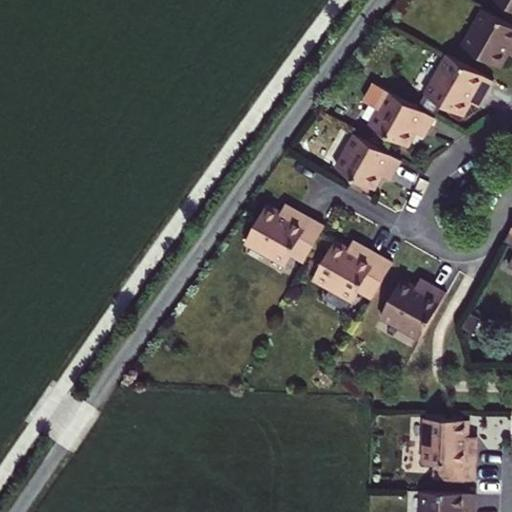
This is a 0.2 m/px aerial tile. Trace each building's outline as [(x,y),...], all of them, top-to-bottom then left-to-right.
[(511,24),(484,9),(464,45),(502,66),(509,53),(511,54),(511,24)] [(486,94),(494,80),(448,54),(426,94),(444,104),(464,115),(472,101),(478,90),(486,94)] [(424,128),(428,130),(436,117),(390,90),(371,124),(376,127),(390,135),(409,146),(417,131),(421,133),(424,128)] [(486,94),(478,90),(472,101),(480,105),(486,94)] [(444,104),(426,94),(424,98),(442,108),(444,104)] [(390,135),(376,127),(372,134),(386,142),(390,135)] [(390,171),(394,173),(402,160),(356,133),(337,167),(351,175),(365,182),(375,189),(383,174),(387,176),(390,171)] [(362,187),(365,182),(351,175),(349,179),(362,187)] [(293,255),(306,262),(326,226),(298,211),(293,220),(283,213),(268,205),(247,243),(286,265),(293,255)] [(283,213),(293,220),(298,211),(288,205),(283,213)] [(360,291),(373,298),(394,263),(366,247),(361,256),(350,250),(336,241),(315,279),(354,302),(360,291)] [(350,250),(361,256),(366,247),(355,241),(350,250)] [(381,317),(421,340),(448,293),(433,285),(428,294),(417,288),(403,279),(381,317)] [(417,288),(428,294),(433,285),(422,279),(417,288)] [(472,334),(481,319),(472,314),(463,329),(472,334)] [(436,479),(477,480),(478,449),(469,449),(469,436),(470,420),(426,418),(424,463),(437,464),(436,479)] [(409,422),(407,457),(421,458),(422,423),(409,422)] [(478,436),(469,436),(469,449),(478,449),(478,436)] [(475,509),(476,493),(423,491),(422,511),(466,511),(466,509),(475,509)]
